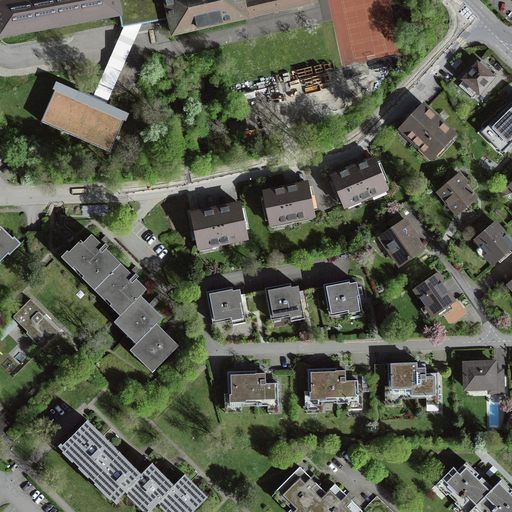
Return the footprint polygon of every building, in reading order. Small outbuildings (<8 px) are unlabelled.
[(0,0),(0,35),(119,13),(116,0),(0,0)] [(116,0),(119,13),(121,28),(168,19),(164,0),(116,0)] [(165,0),(173,35),(247,18),(242,0),(165,0)] [(242,0),(247,18),(255,16),(251,0),(242,0)] [(251,0),(255,16),(316,2),(315,0),(251,0)] [(464,79),(465,80),(460,86),(471,96),(477,90),(479,93),(493,77),(492,76),(495,73),(481,61),(478,64),(477,64),(464,79)] [(125,114),(58,86),(42,122),(110,151),(125,114)] [(511,101),(484,129),(506,151),(511,144),(511,101)] [(400,128),(433,159),(455,135),(422,104),(400,128)] [(332,177),(344,206),(387,188),(375,159),(332,177)] [(465,225),(477,215),(468,205),(476,198),(463,183),(466,181),(459,174),(439,191),(457,213),(455,214),(465,225)] [(270,224),(314,215),(308,184),(264,193),(270,224)] [(511,191),(511,189),(509,187),(509,185),(500,189),(502,195),(511,191)] [(199,248),(220,243),(219,241),(247,235),(241,204),(192,214),(199,248)] [(380,236),(391,253),(400,265),(423,249),(414,236),(416,235),(415,234),(405,220),(405,219),(380,236)] [(511,242),(495,223),(475,240),(473,241),(479,248),(477,250),(480,255),(483,257),(486,255),(493,264),(504,254),(502,252),(507,249),(508,251),(511,247),(511,242)] [(0,261),(14,247),(10,242),(13,238),(1,227),(0,227),(0,261)] [(98,286),(121,263),(106,249),(108,246),(106,243),(103,246),(91,234),(83,243),(81,240),(69,252),(72,255),(68,260),(90,282),(92,280),(98,286)] [(133,276),(121,263),(98,286),(103,291),(101,293),(117,309),(119,307),(124,311),(140,295),(147,289),(136,279),(139,276),(136,273),(133,276)] [(436,274),(415,289),(434,316),(442,310),(450,322),(455,321),(466,314),(456,300),(454,301),(441,282),(442,282),(436,274)] [(324,288),(317,289),(320,305),(327,304),(330,316),(362,310),(357,282),(350,283),(349,280),(324,285),(324,288)] [(266,291),(256,293),(259,309),(269,307),(271,320),(309,313),(308,308),(320,305),(317,289),(300,292),(298,286),(291,287),(291,283),(265,288),(266,291)] [(249,311),(259,309),(256,293),(241,296),(240,289),(233,291),(233,290),(207,295),(213,323),(250,316),(249,311)] [(124,311),(115,320),(138,342),(156,323),(162,317),(140,295),(124,311)] [(30,300),(28,302),(43,317),(46,314),(32,300),(30,300)] [(28,302),(13,317),(28,332),(26,334),(42,349),(48,342),(58,331),(43,317),(28,302)] [(11,331),(16,326),(10,321),(6,326),(11,331)] [(154,370),(179,345),(156,323),(138,342),(131,348),(154,370)] [(84,351),(89,356),(94,350),(90,345),(84,351)] [(388,364),(388,386),(385,386),(385,405),(402,404),(402,398),(417,398),(426,398),(426,407),(439,407),(439,397),(438,373),(426,373),(426,367),(416,367),(416,363),(388,364)] [(466,387),(494,386),(494,392),(503,392),(503,376),(494,376),(494,363),(465,364),(466,387)] [(362,402),(362,392),(358,392),(358,380),(346,380),(345,370),(336,370),(336,368),(308,369),(308,391),(304,391),(305,410),(322,409),(322,404),(337,403),(348,403),(348,410),(362,409),(362,402)] [(242,406),(257,406),(267,405),(267,411),(278,411),(278,405),(279,405),(278,383),(266,383),(265,372),(256,373),(256,370),(227,371),(228,393),(224,393),(225,413),(242,412),(242,406)] [(94,477),(119,451),(87,420),(62,445),(79,462),(94,477)] [(119,451),(94,477),(106,489),(116,499),(127,489),(127,488),(142,473),(141,473),(119,451)] [(174,485),(174,484),(152,462),(141,473),(142,473),(127,488),(127,489),(139,501),(149,511),(160,500),(159,500),(174,485)] [(476,504),(492,488),(482,477),(479,480),(475,476),(478,474),(466,462),(457,471),(455,468),(443,480),(447,483),(442,488),(463,509),(466,506),(470,511),(476,504)] [(308,511),(311,509),(310,509),(326,493),(300,467),(275,492),(295,511),(308,511)] [(174,485),(159,500),(160,500),(171,511),(191,511),(207,496),(185,474),(174,484),(174,485)] [(492,488),(476,504),(484,511),(511,511),(511,495),(510,493),(511,490),(511,489),(501,479),(492,488)] [(335,484),(326,493),(310,509),(311,509),(313,511),(360,511),(361,511),(335,484)]
